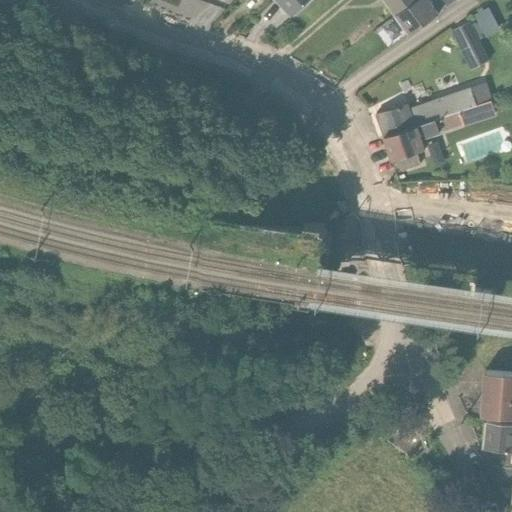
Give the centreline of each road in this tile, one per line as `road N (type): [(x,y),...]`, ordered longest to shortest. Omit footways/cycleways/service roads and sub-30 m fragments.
road 1 (unclassified): [(412,371),(158,511)]
road 2 (unclassified): [(318,114),(352,170),(412,371)]
road 3 (residential): [(83,0),(184,50),(276,81),(318,114)]
road 4 (unclassified): [(483,0),(318,114)]
road 5 (residential): [(412,371),(476,511)]
